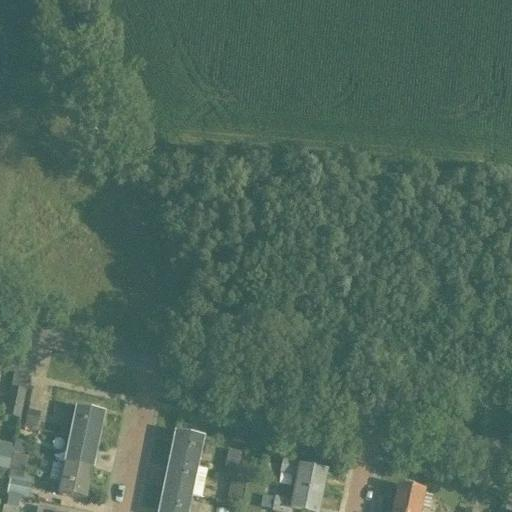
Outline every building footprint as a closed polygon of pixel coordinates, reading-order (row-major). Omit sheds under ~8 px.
[(20,422),(28,377),(13,375),(11,390),(8,390),(3,419),(20,422)] [(34,412),(24,411),(23,420),(32,422),(34,412)] [(91,435),(95,416),(70,411),(66,430),(91,435)] [(32,422),(23,420),(21,430),(31,431),(32,422)] [(219,432),(193,426),(183,477),(209,482),(219,432)] [(88,453),(91,435),(66,430),(63,448),(88,453)] [(246,437),(219,432),(209,482),(235,488),(246,437)] [(13,445),(0,442),(0,469),(8,471),(13,445)] [(84,471),(88,453),(63,448),(59,466),(84,471)] [(322,494),(328,468),(277,458),(272,484),(322,494)] [(80,490),(84,471),(59,466),(55,485),(80,490)] [(274,511),(318,511),(322,494),(272,484),(267,510),(274,511)] [(396,489),(391,511),(419,511),(423,495),(396,489)] [(249,494),(239,493),(238,502),(247,504),(249,494)]
